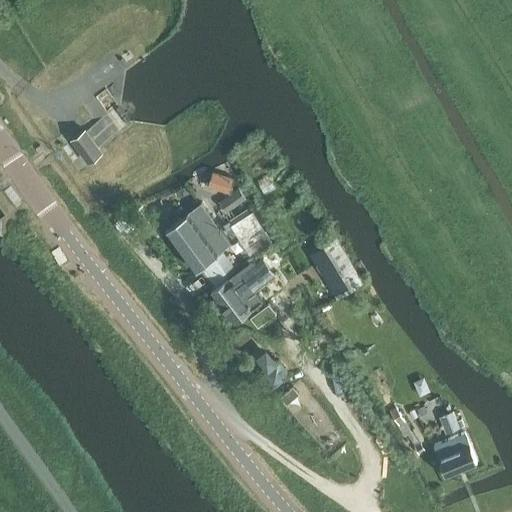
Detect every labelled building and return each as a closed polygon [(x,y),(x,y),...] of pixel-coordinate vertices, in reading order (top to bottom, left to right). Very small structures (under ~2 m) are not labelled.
[(85,156),(88,160),(102,151),(99,147),(98,146),(93,138),(92,137),(87,130),(86,129),(86,128),(74,137),(72,139),(73,140),(78,147),(79,148),(85,156)] [(40,144),(34,148),(38,153),(43,149),(40,144)] [(212,171),(208,184),(230,191),(231,191),(235,178),(234,178),(212,171)] [(4,190),(16,207),(21,203),(23,202),(11,185),(5,189),(4,190)] [(238,186),(222,199),(219,201),(228,212),(246,197),(238,186)] [(202,203),(166,229),(196,269),(231,243),(202,203)] [(252,211),(232,224),(250,253),(270,240),(252,211)] [(315,251),(343,296),(364,283),(336,238),(315,251)] [(225,248),(194,271),(207,289),(238,266),(225,248)] [(249,261),(211,289),(235,321),(236,320),(234,318),(245,311),(247,314),(265,300),(257,288),(276,274),(276,273),(274,274),(263,258),(264,257),(263,256),(252,264),(249,261)] [(269,303),(251,317),(257,326),(276,312),(269,303)] [(263,361),(255,351),(248,357),(256,367),(263,361)] [(277,361),(262,374),(272,386),(283,377),(287,373),(277,361)] [(291,387),(280,397),(286,404),(299,393),(293,386),(291,387)] [(440,416),(446,433),(461,427),(454,410),(440,416)] [(435,444),(447,474),(477,462),(465,432),(435,444)]
